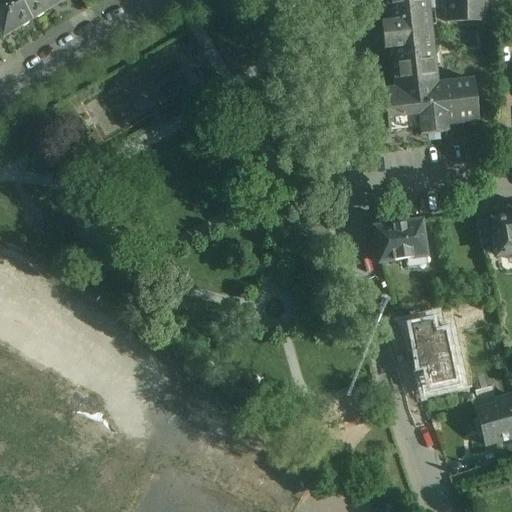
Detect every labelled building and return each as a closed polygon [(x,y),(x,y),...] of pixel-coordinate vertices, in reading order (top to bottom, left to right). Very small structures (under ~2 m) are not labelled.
[(0,0),(0,35),(2,39),(32,20),(19,0),(0,0)] [(19,0),(32,20),(61,1),(60,0),(19,0)] [(384,0),(384,1),(385,8),(385,9),(386,16),(385,16),(386,17),(387,24),(380,25),(383,52),(390,51),(391,59),(390,59),(391,59),(391,66),(391,67),(392,67),(392,74),(392,75),(393,82),(393,83),(394,90),(383,92),(383,91),(382,91),(387,134),(388,134),(395,133),(396,133),(403,132),(403,133),(403,132),(404,132),(411,131),(411,132),(412,132),(412,131),(418,130),(419,137),(447,134),(446,127),(453,126),(453,127),(454,127),(454,126),(461,126),(462,126),(462,125),(469,125),(470,125),(477,124),(478,124),(473,81),(472,81),(472,82),(436,86),(428,11),(446,9),(446,0),(384,0)] [(446,0),(446,9),(446,23),(478,23),(478,7),(484,7),(483,0),(446,0)] [(511,210),(508,211),(509,219),(491,222),(496,257),(511,255),(511,210)] [(487,214),(474,216),(483,257),(493,255),(488,223),(487,214)] [(420,223),(373,230),(379,264),(381,264),(382,271),(396,269),(395,262),(425,258),(420,223)] [(440,283),(428,286),(432,305),(444,302),(440,283)] [(428,319),(408,324),(424,395),(444,390),(428,319)] [(511,397),(495,402),(497,407),(475,413),(480,429),(478,430),(480,438),(482,437),(485,446),(511,438),(511,397)] [(511,445),(498,449),(501,461),(511,458),(511,445)]
